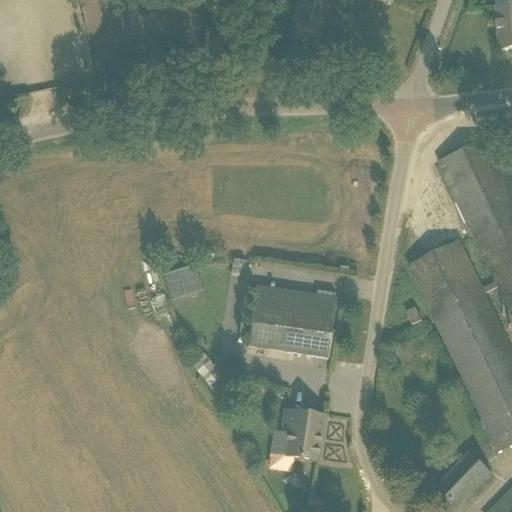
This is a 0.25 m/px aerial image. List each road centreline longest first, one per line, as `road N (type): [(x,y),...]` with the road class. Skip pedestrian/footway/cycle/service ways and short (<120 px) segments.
road 1 (unclassified): [(0,141),(175,113),(410,108)]
road 2 (unclassified): [(392,506),(366,468),(361,409),(410,108)]
